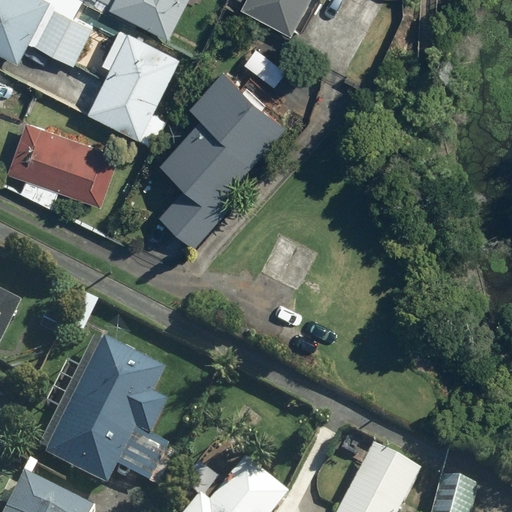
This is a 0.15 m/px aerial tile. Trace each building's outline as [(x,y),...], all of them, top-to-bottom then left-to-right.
[(0,0),(0,50),(20,61),(51,0),(0,0)] [(98,0),(171,37),(190,0),(98,0)] [(245,0),(243,5),(294,32),(311,0),(245,0)] [(76,63),(95,25),(54,5),(35,43),(76,63)] [(142,137),(183,55),(131,30),(91,111),(142,137)] [(193,106),(203,115),(162,161),(188,183),(160,214),(196,246),(238,199),(229,191),(290,123),(227,67),(193,106)] [(122,151),(28,118),(9,172),(103,204),(122,151)] [(0,347),(23,304),(0,292),(0,347)] [(108,340),(45,457),(109,491),(120,470),(151,486),(170,449),(151,439),(169,406),(155,398),(169,373),(108,340)] [(337,511),(402,511),(422,473),(371,446),(337,511)] [(86,511),(30,486),(38,468),(10,455),(0,476),(0,510),(3,511),(86,511)] [(197,497),(185,511),(278,511),(290,497),(245,461),(224,486),(197,464),(181,484),(197,497)] [(441,480),(434,511),(498,511),(473,508),(477,487),(441,480)]
